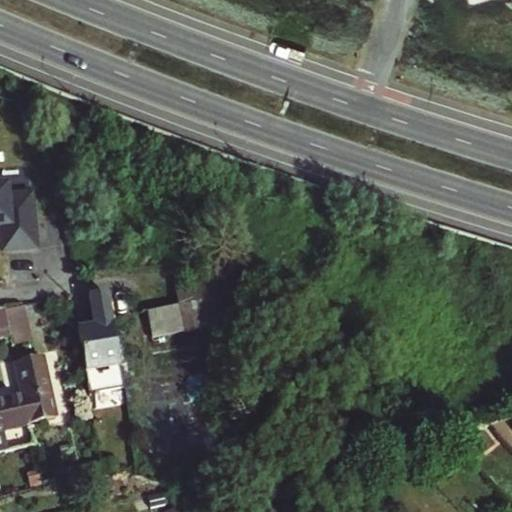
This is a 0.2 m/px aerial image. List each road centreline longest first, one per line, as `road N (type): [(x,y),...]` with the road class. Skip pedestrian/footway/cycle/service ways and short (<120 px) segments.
road 1 (primary): [(0,27),(313,146),(511,208)]
road 2 (primary): [(511,155),(68,0)]
